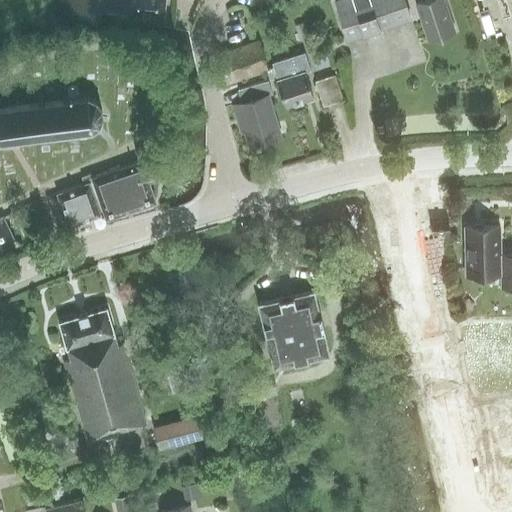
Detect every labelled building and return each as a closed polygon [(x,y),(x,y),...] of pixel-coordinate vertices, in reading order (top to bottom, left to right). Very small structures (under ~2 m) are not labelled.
[(128,0),(127,15),(163,18),(164,0),(128,0)] [(335,0),(348,39),(410,18),(404,0),(335,0)] [(444,0),(422,0),(416,2),(428,39),(454,30),(444,0)] [(310,37),(304,22),(295,25),(300,40),(310,37)] [(268,69),(259,40),(217,55),(226,83),(268,69)] [(313,97),(305,71),(310,70),(305,52),(271,62),(277,80),(286,106),(313,97)] [(343,99),(335,75),(315,81),(323,105),(343,99)] [(239,89),(241,97),(243,102),(233,105),(238,121),(242,120),(250,147),(280,137),(267,95),(272,94),(268,80),(239,89)] [(86,97),(85,97),(78,98),(76,86),(68,88),(67,87),(63,88),(65,102),(43,104),(42,92),(37,92),(38,104),(0,108),(0,141),(91,131),(93,130),(98,126),(100,124),(102,118),(102,115),(101,109),(100,107),(97,102),(95,100),(89,97),(86,97)] [(149,157),(112,170),(121,192),(103,200),(109,217),(155,201),(148,180),(157,177),(154,167),(162,165),(156,148),(146,151),(149,157)] [(83,183),(95,215),(100,214),(99,209),(102,208),(106,218),(109,217),(103,200),(121,192),(112,170),(92,177),(91,173),(81,177),(83,183)] [(68,225),(95,215),(83,183),(57,193),(68,225)] [(0,246),(14,240),(3,216),(0,217),(0,246)] [(432,232),(449,231),(448,220),(431,221),(432,232)] [(499,226),(464,227),(466,275),(467,275),(472,279),(481,279),(486,274),(501,274),(501,286),(511,285),(511,254),(500,255),(499,226)] [(273,365),(328,353),(313,290),(259,303),(273,365)] [(128,428),(146,423),(123,343),(117,344),(106,307),(59,321),(70,358),(63,360),(87,444),(90,443),(91,447),(96,445),(95,441),(129,431),(128,428)] [(247,398),(275,391),(271,374),(243,381),(247,398)] [(160,446),(162,446),(175,442),(201,435),(196,416),(154,427),(160,446)] [(77,436),(68,439),(71,448),(80,446),(77,436)] [(198,482),(188,484),(191,499),(202,497),(198,482)] [(132,511),(128,495),(115,498),(117,511),(132,511)] [(84,511),(82,500),(46,508),(46,511),(84,511)] [(190,511),(189,506),(162,511),(158,511),(156,501),(144,504),(145,511),(190,511)]
